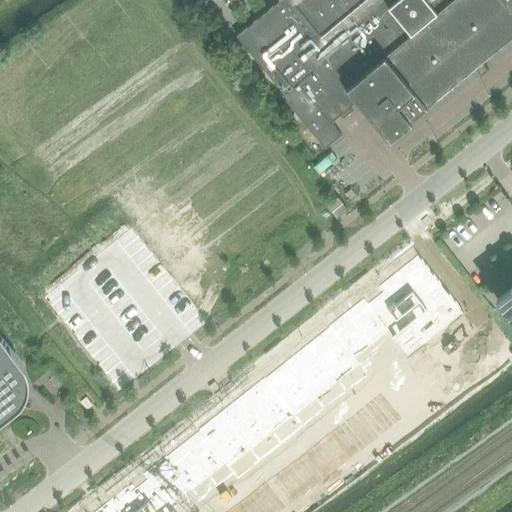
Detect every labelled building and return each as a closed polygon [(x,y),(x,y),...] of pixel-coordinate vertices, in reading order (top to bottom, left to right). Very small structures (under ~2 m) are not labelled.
[(511,0),(277,0),(234,37),(282,94),(280,96),(324,149),(340,135),(330,123),(355,103),(387,141),(474,68),(480,75),(487,70),(481,62),(511,36),(511,12),(510,10),(511,8),(511,0)] [(336,198),(326,206),(336,218),(346,209),(336,198)] [(128,485),(94,511),(175,511),(171,506),(190,491),(191,491),(225,464),(228,468),(361,364),(356,358),(388,333),(408,358),(465,313),(419,254),(377,287),(381,293),(369,302),(365,297),(141,475),(146,481),(133,491),(128,485)] [(511,284),(511,285),(511,286),(495,300),(496,301),(497,301),(505,310),(504,311),(511,320),(511,284)] [(0,422),(9,416),(10,415),(11,415),(12,414),(13,414),(14,413),(15,412),(16,411),(17,411),(18,410),(19,409),(20,408),(21,407),(21,406),(22,405),(23,404),(24,403),(24,402),(25,401),(25,400),(26,399),(27,398),(27,397),(27,395),(28,394),(28,393),(28,392),(29,391),(29,389),(29,388),(29,387),(29,386),(29,384),(29,383),(29,382),(29,381),(29,380),(29,378),(29,377),(29,376),(28,375),(28,373),(28,372),(27,371),(27,370),(26,369),(26,368),(25,367),(25,365),(24,364),(23,363),(23,362),(22,361),(21,360),(20,360),(19,359),(18,358),(18,357),(17,356),(16,355),(0,335),(0,422)]
